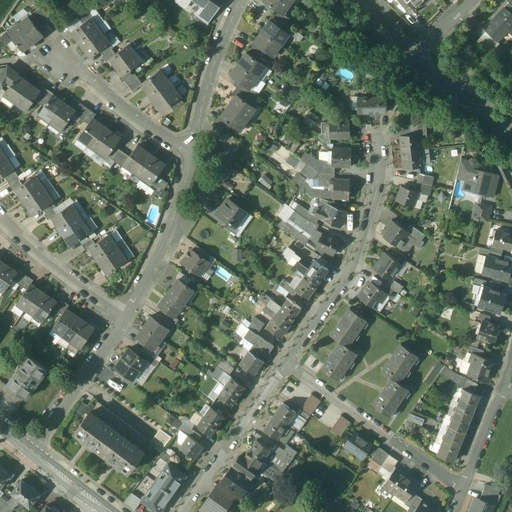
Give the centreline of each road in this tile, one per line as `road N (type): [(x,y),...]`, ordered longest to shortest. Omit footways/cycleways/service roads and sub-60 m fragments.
road 1 (residential): [(284,365),(352,265),(373,194),(374,145)]
road 2 (residential): [(462,489),(284,365)]
road 3 (residential): [(191,157),(45,41)]
road 4 (residential): [(179,511),(284,365)]
road 5 (residential): [(125,318),(164,239),(191,157)]
road 6 (residential): [(191,157),(212,68),(240,0)]
road 7 (residential): [(31,450),(125,318)]
road 8 (residential): [(125,318),(0,217)]
road 9 (residential): [(511,390),(502,386),(462,489)]
